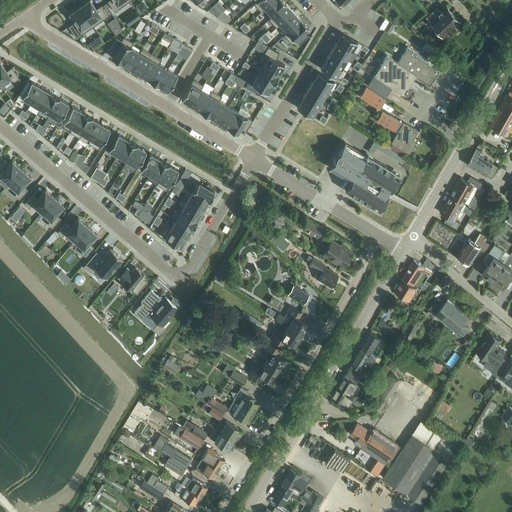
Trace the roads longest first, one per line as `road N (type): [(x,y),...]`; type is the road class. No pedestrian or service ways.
road 1 (residential): [(252,160),(190,264),(177,272),(0,124)]
road 2 (residential): [(220,511),(381,236)]
road 3 (tertiary): [(247,511),(405,250)]
road 4 (residential): [(252,160),(26,15)]
road 5 (tertiary): [(413,236),(511,66)]
road 6 (residential): [(316,0),(336,20),(252,160)]
road 7 (residential): [(381,236),(252,160)]
road 8 (residential): [(511,320),(413,236)]
